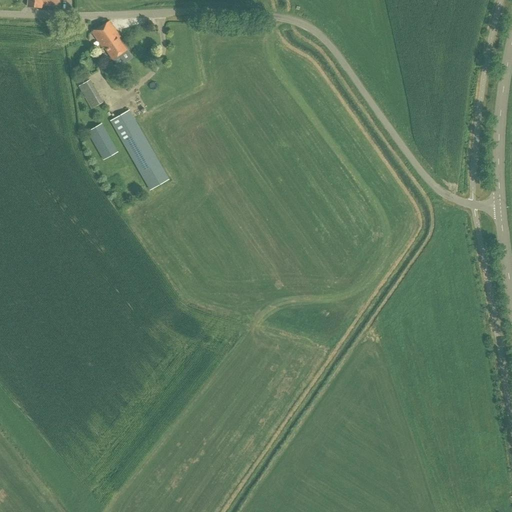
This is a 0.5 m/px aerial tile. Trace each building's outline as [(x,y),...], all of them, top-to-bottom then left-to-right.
[(58,0),(27,0),(27,7),(41,9),(41,5),(58,6),(58,0)] [(126,50),(118,38),(120,37),(109,21),(90,33),(102,50),(104,48),(112,60),(126,50)] [(91,109),(103,102),(90,80),(78,87),(91,109)] [(150,190),(168,180),(128,111),(111,121),(150,190)] [(103,160),(117,152),(101,124),(87,132),(103,160)]
